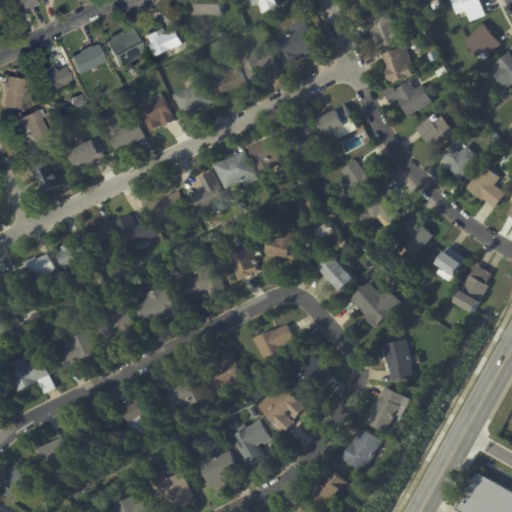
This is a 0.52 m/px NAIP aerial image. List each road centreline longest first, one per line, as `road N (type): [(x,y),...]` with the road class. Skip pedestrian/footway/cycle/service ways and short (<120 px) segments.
road 1 (residential): [(0,237),(349,68)]
road 2 (residential): [(511,251),(428,194),(381,131),(322,0)]
road 3 (residential): [(97,385),(291,293),(355,354),(360,370)]
road 4 (residential): [(229,511),(276,489),(360,370)]
road 5 (secondary): [(425,509),(511,344)]
